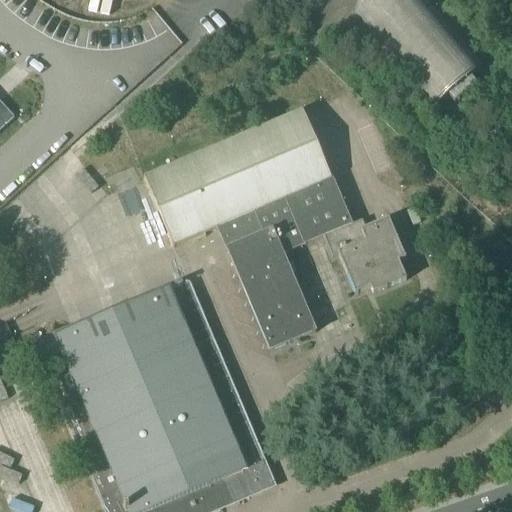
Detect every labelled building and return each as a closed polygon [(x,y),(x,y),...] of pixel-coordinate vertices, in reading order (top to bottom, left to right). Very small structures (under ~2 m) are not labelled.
[(427,0),(368,0),(353,13),(436,109),(449,98),(455,104),(477,85),(472,78),(485,67),(427,0)] [(0,133),(14,120),(0,105),(0,133)] [(323,239),(351,227),(331,182),(302,114),(143,181),(172,249),(217,230),(269,354),(270,354),(315,335),(282,256),(323,239)] [(362,222),(351,227),(323,239),(332,260),(338,257),(355,297),(370,291),(373,296),(406,282),(398,264),(405,261),(388,221),(365,231),(362,222)] [(188,285),(36,349),(105,511),(217,511),(274,488),(188,285)]
